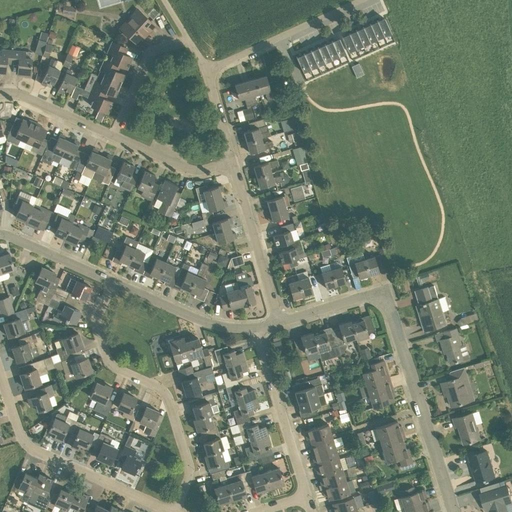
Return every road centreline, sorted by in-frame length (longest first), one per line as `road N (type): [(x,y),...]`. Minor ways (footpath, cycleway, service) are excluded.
road 1 (residential): [(278,321),(383,290),(451,511)]
road 2 (residential): [(179,511),(188,469),(163,391),(118,369),(97,331),(111,282)]
road 3 (residential): [(0,378),(32,451),(165,511)]
road 4 (unclassified): [(205,71),(364,0)]
road 5 (residential): [(305,491),(256,328)]
road 6 (residential): [(278,321),(233,164)]
road 7 (residential): [(256,328),(201,321),(111,282)]
road 8 (residential): [(112,136),(152,48),(187,39)]
road 9 (residential): [(233,164),(190,167),(112,136)]
road 10 (residential): [(112,136),(17,93),(0,94)]
road 11 (residential): [(111,282),(0,235)]
